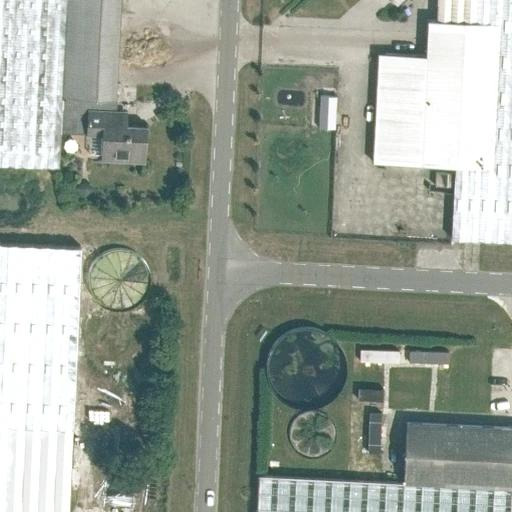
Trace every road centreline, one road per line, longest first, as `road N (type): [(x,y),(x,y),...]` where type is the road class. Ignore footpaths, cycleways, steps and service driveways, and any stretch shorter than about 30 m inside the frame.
road 1 (unclassified): [(215,274),(511,287)]
road 2 (tertiary): [(215,274),(228,0)]
road 3 (tertiary): [(204,511),(215,274)]
